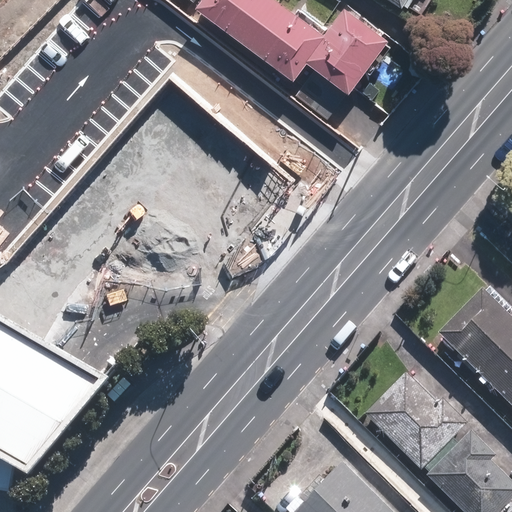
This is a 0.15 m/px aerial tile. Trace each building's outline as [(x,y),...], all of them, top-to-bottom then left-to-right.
[(327,32),(282,0),(204,0),(198,9),(295,80),(309,61),(352,93),(392,38),(347,5),(327,32)] [(392,0),(407,9),(412,0),(392,0)] [(137,90),(145,80),(58,11),(26,53),(84,99),(88,93),(132,128),(145,112),(135,104),(142,95),(137,90)] [(170,194),(173,189),(188,189),(235,223),(244,210),(233,201),(259,164),(233,146),(240,136),(217,119),(213,125),(206,134),(193,125),(190,130),(177,121),(140,172),(170,194)] [(483,291),(439,336),(511,407),(511,309),(491,289),(486,294),(483,291)] [(0,461),(33,479),(116,385),(113,383),(49,349),(0,319),(0,461)] [(511,511),(511,477),(494,460),(498,456),(473,432),(460,445),(455,441),(470,426),(444,400),(440,405),(408,374),(366,416),(424,473),(426,471),(430,475),(428,477),(463,511),(511,511)] [(125,380),(109,397),(116,404),(132,387),(125,380)] [(391,511),(346,467),(301,511),(391,511)]
